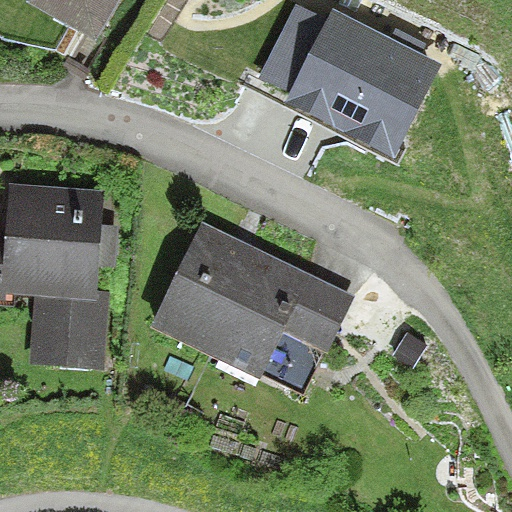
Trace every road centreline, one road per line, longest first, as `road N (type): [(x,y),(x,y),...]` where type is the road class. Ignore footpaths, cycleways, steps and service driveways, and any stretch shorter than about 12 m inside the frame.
road 1 (residential): [(0,112),(56,113),(164,139),(365,237)]
road 2 (track): [(365,237),(467,316),(511,401)]
